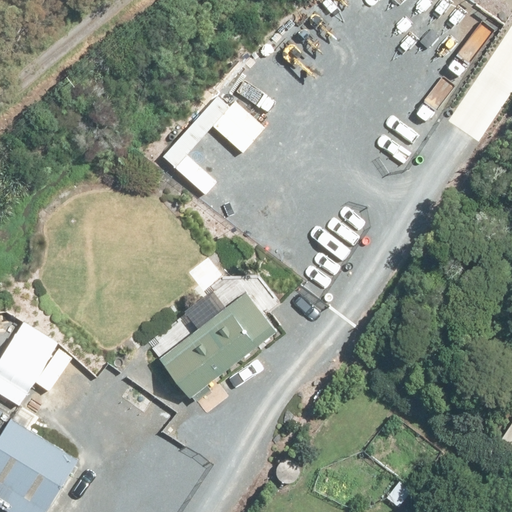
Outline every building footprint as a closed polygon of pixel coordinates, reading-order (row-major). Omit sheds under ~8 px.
[(433,41),(411,39),(407,80),(429,82),(433,41)] [(168,310),(144,327),(190,390),(278,327),(247,284),(222,302),(211,286),(184,306),(194,321),(184,328),(168,310)] [(326,300),(302,326),(313,336),(336,310),(326,300)] [(511,406),(498,428),(511,436),(511,406)] [(6,413),(0,423),(0,499),(20,511),(42,511),(77,452),(6,413)] [(153,459),(114,437),(106,452),(144,474),(153,459)] [(168,483),(186,494),(175,511),(177,511),(197,511),(202,505),(212,511),(222,511),(244,480),(192,446),(168,483)] [(394,471),(383,487),(392,494),(404,477),(394,471)]
